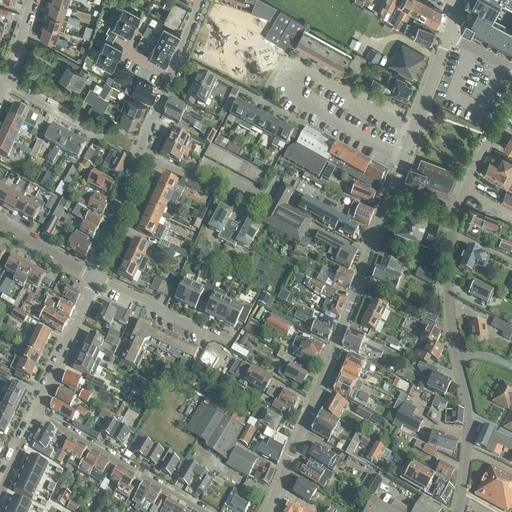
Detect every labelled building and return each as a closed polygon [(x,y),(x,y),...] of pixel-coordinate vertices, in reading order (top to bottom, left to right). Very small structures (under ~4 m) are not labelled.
[(180,0),(173,0),(169,11),(186,19),(191,10),(185,8),(187,3),(180,0)] [(247,0),(255,2),(251,13),(268,19),(274,7),(260,0),(232,0),(242,4),(243,0),(247,0)] [(358,0),(353,0),(351,4),(360,9),(363,3),(358,0)] [(396,0),(384,0),(378,12),(388,17),(396,0)] [(412,0),(400,0),(398,5),(401,7),(392,24),(398,27),(403,18),(411,4),(412,0)] [(410,11),(416,15),(423,1),(421,0),(412,0),(411,4),(403,18),(407,20),(410,16),(408,15),(410,11)] [(460,26),(460,27),(461,27),(468,31),(469,32),(469,31),(481,37),(480,38),(499,47),(504,50),(511,54),(511,0),(465,0),(464,4),(471,8),(465,18),(464,19),(461,26),(460,26)] [(422,27),(432,6),(423,1),(416,15),(423,18),(421,21),(418,19),(415,25),(418,27),(419,26),(420,26),(422,27)] [(62,18),(64,14),(66,7),(51,2),(47,14),(62,18)] [(120,4),(115,15),(134,25),(140,14),(120,4)] [(434,31),(434,30),(441,11),(432,6),(422,27),(434,31)] [(170,21),(183,27),(186,19),(169,11),(166,16),(157,11),(154,16),(164,21),(165,19),(170,22),(170,21)] [(265,38),(285,49),(290,41),(294,43),(304,25),(280,11),(265,38)] [(65,27),(60,25),(62,18),(47,14),(44,25),(59,30),(63,32),(65,27)] [(109,25),(106,31),(115,37),(118,31),(128,36),(134,25),(115,15),(109,25)] [(40,38),(55,42),(59,30),(44,25),(40,38)] [(156,35),(175,45),(176,44),(180,35),(179,35),(164,26),(158,36),(156,35)] [(429,43),(434,31),(422,27),(420,26),(419,26),(418,27),(414,37),(429,43)] [(107,33),(99,49),(116,59),(122,48),(112,42),(115,37),(106,31),(105,32),(107,33)] [(302,55),(312,36),(303,31),(295,46),(300,49),(298,53),(302,55)] [(156,35),(151,45),(169,55),(175,45),(156,35)] [(313,56),(321,41),(312,36),(302,55),(306,57),(308,53),(313,56)] [(357,51),(360,42),(352,39),(349,47),(357,51)] [(316,63),(320,65),(331,46),(321,41),(313,56),(318,58),(316,63)] [(412,78),(424,56),(402,44),(398,51),(397,50),(388,65),(412,78)] [(152,47),(147,57),(164,66),(169,55),(151,45),(150,46),(152,47)] [(331,46),(320,65),(324,67),(326,63),(331,66),(339,50),(331,46)] [(365,57),(376,63),(381,54),(370,48),(365,57)] [(99,49),(93,60),(110,70),(116,59),(99,49)] [(339,50),(331,66),(336,68),(334,73),(342,77),(347,68),(346,66),(351,57),(339,50)] [(352,66),(354,67),(361,55),(357,53),(351,64),(352,66)] [(361,55),(354,67),(350,75),(356,78),(367,59),(361,55)] [(77,68),(79,65),(68,59),(67,62),(77,68)] [(59,78),(64,81),(80,90),(87,77),(86,76),(88,73),(81,69),(79,72),(67,66),(59,78)] [(409,90),(412,85),(404,82),(405,79),(391,74),(388,81),(394,84),(391,92),(406,98),(407,97),(408,97),(410,91),(409,90)] [(111,84),(114,78),(108,75),(105,81),(111,84)] [(198,76),(193,87),(214,97),(217,91),(213,90),(215,83),(198,76)] [(132,95),(150,104),(155,95),(149,92),(152,85),(138,78),(135,85),(141,88),(138,93),(126,87),(124,91),(132,95)] [(382,91),(386,85),(374,78),(371,84),(382,91)] [(108,100),(115,88),(106,82),(98,95),(108,100)] [(79,97),(85,100),(89,103),(96,91),(86,86),(79,97)] [(214,97),(193,87),(193,88),(191,87),(184,103),(193,107),(195,102),(205,107),(208,100),(212,102),(214,97)] [(230,95),(226,102),(231,105),(235,98),(230,95)] [(93,105),(99,109),(102,110),(106,102),(98,97),(93,105)] [(125,105),(123,109),(141,117),(145,107),(127,99),(124,98),(122,104),(125,105)] [(171,101),(167,108),(191,120),(196,123),(198,118),(190,114),(189,116),(184,113),(187,109),(171,101)] [(227,112),(231,105),(226,102),(222,109),(227,112)] [(237,102),(227,122),(231,124),(234,118),(241,121),(248,108),(237,102)] [(8,113),(11,114),(9,117),(23,124),(33,129),(38,131),(43,120),(39,118),(36,124),(30,121),(33,115),(29,113),(12,105),(8,113)] [(167,108),(163,116),(179,124),(181,119),(189,124),(189,123),(191,120),(167,108)] [(248,108),(241,121),(252,127),(259,113),(248,108)] [(116,118),(119,120),(137,128),(141,117),(123,109),(121,115),(118,113),(116,118)] [(264,133),(270,119),(259,113),(252,127),(264,133)] [(3,129),(18,136),(23,124),(9,117),(3,129)] [(270,119),(264,133),(275,139),(281,125),(270,119)] [(281,125),(275,139),(271,145),(276,148),(280,141),(286,145),(290,136),(295,139),(300,131),(287,124),(286,127),(281,125)] [(44,140),(55,147),(63,133),(52,126),(44,140)] [(288,148),(283,158),(287,161),(318,178),(326,162),(328,163),(329,164),(335,167),(378,191),(386,172),(385,171),(339,146),(336,144),(322,136),(321,138),(304,128),(294,147),(293,146),(288,148)] [(3,129),(0,135),(0,140),(12,147),(18,136),(3,129)] [(208,129),(202,140),(209,143),(215,132),(208,129)] [(66,153),(74,139),(63,133),(55,147),(47,160),(52,163),(60,150),(66,153)] [(173,133),(167,145),(171,147),(189,154),(190,150),(186,148),(190,141),(173,133)] [(226,151),(230,143),(219,136),(218,136),(213,144),(226,151)] [(511,137),(510,136),(503,148),(511,153),(511,137)] [(85,145),(74,139),(66,153),(77,160),(85,145)] [(0,154),(7,158),(12,147),(0,140),(0,154)] [(35,159),(43,143),(37,141),(32,151),(33,151),(30,157),(35,159)] [(236,156),(240,148),(230,143),(226,151),(236,156)] [(189,154),(171,147),(167,145),(161,156),(179,164),(183,156),(187,158),(189,154)] [(204,156),(210,160),(216,148),(210,145),(204,156)] [(210,160),(215,162),(221,151),(216,148),(210,160)] [(27,149),(24,155),(30,157),(33,151),(32,151),(27,149)] [(89,162),(95,152),(89,149),(84,159),(89,162)] [(120,176),(127,163),(128,160),(113,152),(111,151),(103,167),(106,169),(120,176)] [(215,162),(220,165),(227,154),(221,151),(215,162)] [(95,152),(89,162),(94,165),(100,155),(95,152)] [(227,154),(220,165),(226,168),(232,156),(227,154)] [(226,168),(231,171),(237,159),(232,156),(226,168)] [(507,188),(511,179),(511,161),(502,156),(497,166),(490,163),(483,175),(507,188)] [(231,171),(237,174),(243,162),(237,159),(231,171)] [(417,171),(410,167),(406,178),(413,181),(412,184),(423,188),(424,188),(431,191),(432,191),(439,194),(440,195),(440,194),(448,197),(449,198),(458,173),(421,159),(417,171)] [(84,160),(79,168),(86,172),(91,163),(84,160)] [(237,174),(242,177),(248,165),(243,162),(237,174)] [(68,186),(79,167),(73,164),(63,183),(68,186)] [(329,164),(322,177),(328,181),(335,167),(329,164)] [(248,165),(242,177),(248,180),(254,168),(248,165)] [(254,168),(248,180),(254,183),(260,171),(254,168)] [(260,171),(254,183),(258,185),(265,173),(260,171)] [(95,172),(89,183),(109,194),(115,183),(95,172)] [(163,176),(158,187),(173,194),(174,192),(181,196),(185,186),(203,194),(205,189),(182,178),(180,182),(178,181),(177,183),(163,176)] [(44,180),(40,186),(46,189),(49,183),(44,180)] [(74,189),(77,184),(72,181),(69,186),(74,189)] [(296,181),(292,188),(310,198),(314,191),(296,181)] [(356,183),(351,196),(352,196),(373,205),(373,203),(375,203),(376,201),(375,200),(377,194),(367,189),(368,188),(357,183),(356,183)] [(300,244),(304,235),(312,221),(285,206),(294,191),(283,185),(262,223),(300,244)] [(2,187),(0,190),(0,203),(4,205),(11,193),(13,194),(16,188),(12,186),(9,191),(4,188),(2,187)] [(172,196),(179,199),(181,196),(174,192),(173,194),(158,187),(156,191),(154,191),(151,197),(153,198),(168,205),(169,203),(172,196)] [(19,197),(13,194),(11,193),(4,205),(2,207),(9,211),(10,209),(13,211),(21,198),(23,199),(26,194),(22,192),(19,197)] [(90,204),(88,203),(79,198),(76,202),(102,215),(107,206),(103,205),(106,199),(95,193),(90,204)] [(500,204),(511,209),(511,196),(506,193),(500,204)] [(23,199),(21,198),(13,211),(23,216),(33,198),(26,194),(23,199)] [(358,235),(360,232),(357,231),(359,227),(304,197),(299,208),(304,211),(303,213),(311,217),(312,215),(323,222),(322,224),(328,227),(329,225),(336,228),(338,224),(346,228),(343,232),(353,238),(355,234),(358,235)] [(41,203),(35,199),(33,198),(23,216),(33,222),(40,209),(42,210),(42,209),(45,205),(41,203)] [(153,198),(148,209),(163,216),(164,214),(167,207),(174,211),(177,206),(169,203),(168,205),(153,198)] [(404,199),(394,226),(418,234),(428,208),(404,199)] [(353,220),(368,226),(374,211),(370,210),(359,205),(360,204),(353,202),(347,217),(353,220)] [(226,243),(236,225),(228,220),(232,213),(219,206),(207,228),(220,235),(218,239),(226,243)] [(76,217),(84,222),(97,229),(102,220),(85,211),(81,209),(76,217)] [(148,209),(143,220),(158,226),(159,225),(162,218),(170,222),(171,218),(164,214),(163,216),(148,209)] [(196,217),(202,220),(206,211),(200,209),(196,217)] [(495,231),(496,229),(495,228),(497,220),(477,212),(469,209),(463,224),(471,227),(474,219),(482,222),(481,225),(495,231)] [(447,215),(435,211),(429,230),(426,238),(437,242),(440,234),(447,215)] [(56,227),(58,222),(51,218),(43,233),(50,237),(56,227)] [(202,221),(197,218),(193,227),(198,229),(202,221)] [(66,219),(66,220),(63,225),(69,228),(75,232),(77,229),(71,225),(72,223),(66,219)] [(161,241),(165,233),(167,228),(159,225),(158,226),(143,220),(141,225),(139,224),(136,231),(152,238),(153,237),(161,241)] [(236,225),(226,243),(233,247),(235,243),(247,250),(259,228),(247,221),(243,228),(236,225)] [(69,228),(63,225),(58,222),(56,227),(66,233),(69,228)] [(92,238),(97,229),(84,222),(79,231),(92,238)] [(84,258),(91,246),(86,243),(88,239),(76,233),(74,236),(67,248),(84,258)] [(330,248),(354,259),(358,251),(321,233),(318,241),(319,241),(318,242),(324,245),(326,246),(330,248)] [(300,244),(306,247),(310,240),(305,237),(300,244)] [(128,252),(143,259),(148,247),(134,240),(128,252)] [(498,250),(511,255),(511,253),(511,246),(502,242),(498,250)] [(170,245),(168,250),(187,259),(189,253),(170,245)] [(166,256),(168,251),(158,246),(155,251),(166,256)] [(297,247),(294,252),(305,258),(308,253),(297,247)] [(461,260),(462,260),(458,269),(472,275),(475,266),(484,270),(488,261),(486,260),(487,256),(481,253),(481,252),(467,247),(464,256),(463,255),(461,260)] [(331,260),(336,262),(349,269),(354,259),(330,248),(328,254),(332,255),(333,256),(331,260)] [(123,263),(137,270),(143,259),(128,252),(123,263)] [(4,271),(15,277),(23,264),(12,257),(4,271)] [(399,279),(404,266),(384,259),(379,272),(377,271),(373,281),(397,290),(400,280),(399,279)] [(132,281),(137,270),(123,263),(118,274),(132,281)] [(23,288),(23,287),(34,270),(23,264),(15,277),(12,282),(23,288)] [(437,277),(419,268),(415,277),(433,286),(437,277)] [(333,271),(331,275),(336,278),(333,285),(339,287),(348,291),(354,276),(352,275),(339,269),(338,274),(333,271)] [(45,276),(34,270),(23,287),(28,290),(30,286),(37,290),(45,276)] [(186,305),(196,284),(185,279),(187,275),(181,272),(173,290),(178,292),(175,300),(186,305)] [(242,279),(235,275),(233,280),(240,284),(242,279)] [(51,282),(45,278),(42,284),(48,287),(51,282)] [(336,294),(338,291),(319,282),(318,284),(312,280),(307,288),(320,296),(326,299),(321,310),(328,313),(328,314),(339,318),(340,317),(348,299),(336,294)] [(157,292),(163,295),(168,285),(162,282),(157,292)] [(475,282),(469,295),(487,304),(488,302),(489,301),(493,294),(492,293),(493,291),(475,282)] [(198,301),(204,304),(213,286),(206,283),(204,287),(196,284),(186,305),(194,309),(198,301)] [(66,288),(64,292),(56,287),(52,293),(61,298),(61,299),(75,306),(80,295),(76,293),(80,287),(74,284),(71,291),(66,288)] [(13,288),(10,286),(8,285),(5,290),(10,293),(13,288)] [(171,286),(168,285),(163,295),(167,297),(171,286)] [(213,286),(204,304),(208,306),(205,314),(216,319),(225,300),(227,296),(216,291),(217,289),(213,286)] [(282,289),(277,299),(288,305),(294,296),(282,289)] [(10,293),(5,290),(2,295),(7,298),(10,293)] [(267,302),(260,298),(257,302),(264,306),(267,302)] [(367,314),(381,321),(389,304),(376,298),(374,303),(372,303),(367,314)] [(61,302),(58,306),(54,304),(48,300),(45,304),(56,311),(56,312),(69,319),(74,309),(61,302)] [(225,300),(216,319),(225,323),(234,304),(225,300)] [(242,308),(234,304),(225,323),(234,327),(237,320),(244,323),(251,309),(244,305),(242,308)] [(102,307),(96,322),(109,328),(113,319),(119,322),(118,323),(125,326),(125,325),(125,324),(130,314),(124,311),(112,305),(109,311),(102,307)] [(28,316),(15,308),(10,315),(23,323),(28,316)] [(61,334),(68,322),(46,309),(42,315),(37,312),(33,318),(38,322),(39,321),(61,334)] [(287,337),(293,328),(265,312),(260,321),(266,324),(266,325),(287,337)] [(333,329),(334,330),(335,330),(339,320),(323,313),(319,323),(333,329)] [(438,319),(427,313),(425,319),(435,324),(438,319)] [(375,333),(381,321),(367,314),(361,326),(375,333)] [(333,329),(319,323),(302,316),(300,321),(314,327),(311,333),(328,340),(333,329)] [(502,337),(509,341),(511,334),(511,329),(495,319),(491,326),(504,333),(502,337)] [(421,340),(428,344),(429,344),(435,346),(440,335),(433,332),(436,326),(424,320),(421,326),(426,329),(421,340)] [(140,321),(132,337),(148,345),(152,337),(147,334),(151,326),(140,321)] [(471,342),(487,340),(484,321),(469,324),(471,342)] [(243,331),(250,335),(254,329),(247,325),(243,331)] [(50,335),(35,328),(30,326),(25,337),(26,338),(44,347),(50,335)] [(166,333),(151,326),(147,334),(152,337),(148,345),(149,345),(158,350),(166,333)] [(382,347),(368,342),(363,340),(365,336),(349,329),(345,338),(367,346),(380,352),(382,347)] [(117,340),(120,334),(110,330),(107,336),(117,340)] [(166,333),(158,350),(168,354),(172,346),(177,348),(180,340),(166,333)] [(90,335),(84,346),(98,352),(98,353),(103,355),(111,359),(113,356),(114,354),(100,348),(103,341),(90,335)] [(241,348),(246,339),(255,344),(256,342),(245,335),(238,347),(241,348)] [(105,342),(116,348),(119,342),(107,336),(105,342)] [(148,345),(132,337),(127,347),(136,351),(134,356),(142,359),(149,345),(148,345)] [(292,346),(299,349),(299,351),(295,349),(292,355),(314,365),(318,355),(319,355),(322,348),(303,340),(302,344),(300,343),(298,342),(299,339),(296,337),(292,346)] [(397,348),(400,343),(388,337),(385,342),(397,348)] [(25,351),(39,358),(44,347),(26,338),(21,349),(25,351)] [(360,350),(365,351),(380,359),(382,354),(379,353),(380,352),(367,346),(345,338),(342,347),(358,354),(360,350)] [(168,354),(182,361),(183,361),(190,344),(180,340),(177,348),(172,346),(168,354)] [(199,348),(190,344),(183,361),(182,361),(179,368),(188,372),(199,348)] [(429,344),(428,344),(423,355),(416,351),(413,358),(427,365),(430,358),(437,362),(443,350),(435,346),(429,344)] [(82,345),(79,352),(81,353),(79,357),(99,366),(103,355),(98,353),(98,352),(84,346),(82,345)] [(142,359),(134,356),(136,351),(127,347),(121,362),(137,370),(142,359)] [(35,368),(39,358),(25,351),(23,356),(19,355),(17,359),(20,361),(35,368)] [(211,354),(206,351),(201,358),(207,362),(211,354)] [(279,352),(276,357),(285,362),(278,375),(283,378),(284,377),(301,386),(308,375),(291,365),(294,360),(279,352)] [(346,365),(360,372),(363,373),(366,369),(363,367),(365,362),(350,355),(346,365)] [(74,364),(72,368),(88,375),(85,381),(87,382),(100,389),(99,391),(105,394),(108,388),(103,386),(105,383),(93,378),(99,366),(79,357),(77,356),(73,364),(74,364)] [(35,368),(20,361),(20,362),(14,359),(9,370),(29,379),(35,368)] [(264,393),(271,381),(243,364),(236,376),(247,382),(243,388),(252,394),(256,388),(264,393)] [(360,372),(346,365),(341,374),(356,381),(360,372)] [(425,370),(426,371),(433,374),(427,388),(444,396),(451,382),(436,375),(439,370),(428,365),(425,370)] [(25,396),(22,395),(24,390),(8,383),(10,378),(0,373),(0,380),(6,383),(1,394),(19,402),(21,403),(25,396)] [(80,387),(79,386),(82,379),(68,373),(62,384),(69,387),(68,389),(77,393),(80,387)] [(337,383),(358,393),(362,384),(356,381),(341,374),(337,383)] [(379,380),(369,376),(366,382),(376,386),(379,380)] [(159,389),(145,380),(138,392),(152,400),(159,389)] [(398,381),(395,388),(405,393),(408,385),(398,381)] [(511,386),(502,382),(492,402),(507,410),(508,410),(510,411),(502,427),(511,432),(511,386)] [(354,401),(358,393),(337,383),(333,391),(354,401)] [(411,395),(416,387),(410,384),(406,392),(411,395)] [(129,385),(122,397),(127,400),(134,388),(129,385)] [(55,398),(56,399),(70,407),(75,397),(61,388),(55,398)] [(279,401),(290,408),(294,410),(300,400),(279,388),(278,390),(275,388),(273,391),(270,389),(267,395),(273,398),(275,395),(281,398),(279,401)] [(214,398),(217,393),(211,389),(208,395),(214,398)] [(78,398),(87,403),(91,396),(83,391),(78,398)] [(368,398),(359,393),(357,398),(366,403),(368,398)] [(403,403),(407,396),(401,393),(397,400),(403,403)] [(19,407),(17,406),(19,402),(1,394),(0,397),(0,407),(14,414),(14,413),(16,414),(19,407)] [(336,412),(340,413),(346,402),(332,395),(323,411),(334,416),(336,412)] [(201,404),(185,431),(207,445),(212,452),(229,461),(227,465),(248,477),(254,466),(259,468),(254,480),(268,486),(276,470),(262,464),(263,462),(258,459),(258,458),(236,447),(235,447),(245,429),(246,430),(247,427),(251,420),(208,396),(203,405),(201,404)] [(443,412),(447,402),(435,397),(431,406),(443,412)] [(77,413),(55,400),(51,407),(51,410),(72,422),(77,413)] [(290,408),(279,401),(276,400),(272,407),(286,415),(290,408)] [(398,401),(393,410),(399,413),(404,404),(398,401)] [(403,425),(406,427),(417,433),(423,422),(414,418),(415,416),(412,415),(415,409),(404,403),(404,404),(399,413),(393,426),(400,430),(403,425)] [(14,414),(0,407),(0,420),(9,425),(14,414)] [(79,407),(76,412),(85,417),(88,412),(79,407)] [(361,407),(361,408),(357,415),(369,421),(374,415),(361,407)] [(255,413),(251,420),(259,426),(266,429),(273,433),(281,422),(258,408),(255,413)] [(392,425),(398,413),(391,409),(385,421),(392,425)] [(447,423),(462,425),(463,410),(453,409),(452,411),(448,410),(447,423)] [(107,439),(111,442),(120,426),(113,422),(115,419),(107,414),(102,411),(98,417),(107,422),(101,433),(106,437),(107,439)] [(317,422),(340,435),(343,430),(337,427),(340,422),(323,412),(317,422)] [(74,421),(85,427),(88,420),(77,414),(74,421)] [(0,433),(4,435),(9,425),(0,420),(0,433)] [(87,434),(89,431),(74,422),(72,425),(87,434)] [(338,440),(340,435),(317,422),(312,431),(329,441),(332,436),(338,440)] [(42,426),(37,436),(51,444),(50,443),(56,432),(45,425),(42,426)] [(130,433),(135,436),(138,432),(128,427),(126,430),(120,426),(111,442),(114,444),(117,443),(122,446),(130,433)] [(497,444),(510,451),(511,449),(511,450),(511,458),(511,461),(511,440),(507,437),(494,432),(495,432),(482,426),(474,445),(493,453),(497,444)] [(246,430),(238,442),(247,447),(255,431),(254,431),(247,427),(246,430)] [(265,429),(263,436),(285,449),(288,442),(273,433),(265,429)] [(148,438),(140,434),(138,432),(134,438),(141,442),(134,454),(139,457),(140,459),(144,461),(153,446),(146,442),(148,438)] [(356,432),(351,442),(358,445),(359,443),(363,437),(363,436),(356,432)] [(444,438),(445,436),(432,432),(428,445),(454,454),(457,443),(444,438)] [(51,444),(37,436),(32,443),(35,445),(32,449),(49,459),(52,453),(49,451),(50,449),(48,448),(51,444)] [(281,457),(285,449),(263,436),(262,437),(260,436),(258,440),(263,443),(262,444),(281,457)] [(363,437),(359,443),(367,447),(370,441),(363,437)] [(60,440),(56,447),(60,449),(64,441),(62,439),(60,440)] [(70,440),(62,452),(60,450),(54,460),(60,464),(66,455),(71,457),(78,445),(70,440)] [(432,457),(436,451),(417,440),(413,447),(432,457)] [(358,445),(351,442),(345,454),(351,458),(358,445)] [(262,444),(258,453),(278,465),(281,457),(262,444)] [(391,453),(384,449),(375,444),(367,458),(376,464),(379,458),(386,462),(391,453)] [(87,450),(78,445),(71,457),(75,460),(73,463),(74,466),(79,469),(84,460),(82,459),(87,450)] [(311,458),(323,466),(332,472),(336,465),(335,465),(339,459),(316,445),(309,457),(311,458)] [(163,453),(165,454),(160,462),(164,464),(169,456),(172,452),(162,446),(160,450),(153,446),(144,461),(148,463),(150,463),(155,466),(163,453)] [(92,453),(87,462),(84,460),(79,469),(78,470),(89,477),(93,471),(101,458),(92,453)] [(30,456),(25,465),(44,474),(48,465),(30,456)] [(171,477),(179,463),(180,463),(179,464),(180,465),(177,470),(182,473),(188,464),(189,463),(185,461),(185,462),(177,457),(175,460),(169,456),(164,464),(165,465),(161,471),(171,477)] [(398,456),(394,462),(401,466),(404,460),(398,456)] [(109,463),(101,458),(93,471),(89,477),(102,484),(108,473),(104,471),(109,463)] [(300,475),(316,485),(321,487),(325,480),(328,482),(332,475),(321,468),(323,466),(311,458),(307,464),(307,463),(304,467),(301,468),(299,471),(300,474),(300,475)] [(437,460),(433,466),(437,468),(435,473),(434,476),(435,477),(436,477),(445,483),(447,480),(448,480),(454,470),(438,461),(437,460)] [(406,466),(400,477),(425,491),(433,478),(427,474),(417,468),(408,463),(406,466)] [(418,466),(417,468),(427,474),(428,472),(430,469),(419,463),(418,466)] [(213,481),(206,477),(208,474),(201,470),(201,471),(188,464),(182,473),(178,481),(188,487),(195,475),(198,477),(196,480),(202,484),(197,492),(204,496),(213,481)] [(25,465),(21,474),(40,483),(44,474),(25,465)] [(483,481),(511,496),(511,477),(491,466),(483,481)] [(110,481),(119,486),(126,473),(118,468),(110,481)] [(394,479),(397,473),(390,469),(387,475),(394,479)] [(126,473),(119,486),(116,491),(128,499),(134,489),(130,487),(135,478),(126,473)] [(21,474),(17,483),(36,491),(40,483),(21,474)] [(371,476),(362,491),(369,495),(372,497),(382,482),(371,476)] [(436,477),(432,484),(438,488),(433,496),(435,497),(434,498),(445,505),(453,490),(444,485),(445,483),(436,477)] [(221,487),(224,483),(215,478),(212,482),(221,487)] [(109,482),(105,480),(103,484),(102,484),(99,488),(104,491),(109,482)] [(309,503),(316,491),(300,481),(293,493),(309,503)] [(507,511),(511,503),(511,496),(483,481),(475,495),(504,511),(507,511)] [(17,483),(13,492),(32,501),(36,491),(17,483)] [(144,483),(143,484),(136,496),(139,498),(134,506),(136,507),(135,511),(136,511),(137,511),(152,488),(144,483)] [(145,501),(153,506),(149,511),(155,511),(160,504),(157,501),(160,496),(161,493),(152,488),(145,501)] [(55,503),(63,507),(70,495),(62,490),(55,503)] [(225,506),(228,508),(234,511),(246,511),(250,506),(238,499),(241,494),(235,490),(225,506)] [(358,511),(363,511),(372,497),(369,495),(358,511)] [(13,497),(8,506),(20,511),(28,511),(32,506),(13,497)] [(439,511),(441,509),(421,497),(412,511),(439,511)] [(162,511),(173,511),(178,504),(170,498),(165,506),(162,511),(163,511),(162,511)] [(393,511),(372,499),(364,511),(393,511)] [(67,510),(71,511),(76,511),(80,507),(71,502),(67,510)]
